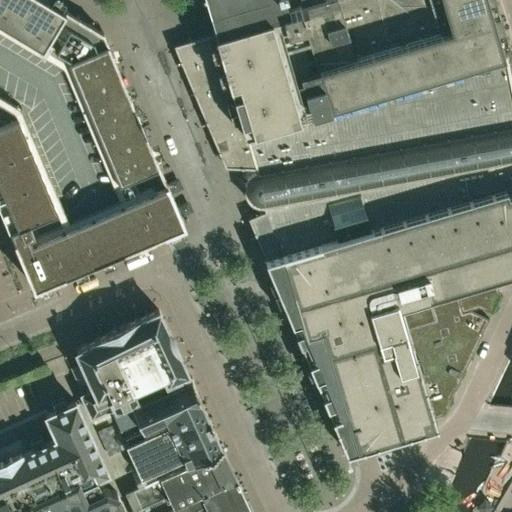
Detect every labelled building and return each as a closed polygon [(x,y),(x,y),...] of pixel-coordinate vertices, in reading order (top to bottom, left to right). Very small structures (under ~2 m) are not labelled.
[(0,0),(0,205),(6,219),(14,238),(13,238),(33,286),(37,284),(48,279),(73,269),(84,264),(100,257),(111,253),(135,243),(146,238),(167,229),(179,224),(183,222),(166,181),(154,154),(149,143),(140,121),(136,110),(129,94),(124,83),(114,58),(109,47),(103,31),(57,4),(50,0),(0,0)] [(205,0),(215,32),(173,44),(225,166),(255,167),(258,176),(511,128),(511,88),(506,56),(331,107),(302,6),(283,12),(279,0),(205,0)] [(324,0),(302,6),(331,107),(506,56),(506,55),(509,54),(493,0),(324,0)] [(248,217),(264,258),(346,450),(436,424),(434,417),(443,414),(448,403),(489,318),(467,309),(462,310),(456,289),(511,272),(511,155),(262,201),(265,210),(248,217)] [(164,381),(187,370),(158,309),(138,318),(96,338),(96,339),(75,349),(94,388),(81,394),(92,416),(134,396),(164,381)] [(191,378),(131,405),(138,421),(119,430),(123,439),(144,485),(186,465),(222,448),(201,402),(202,402),(191,378)] [(0,511),(126,511),(117,492),(109,496),(105,487),(102,489),(96,476),(107,471),(97,449),(75,401),(45,414),(57,438),(0,463),(0,511)] [(134,511),(161,511),(169,508),(202,493),(237,478),(222,448),(186,465),(144,485),(133,490),(126,493),(134,511)] [(252,511),(237,478),(202,493),(169,508),(161,511),(252,511)]
